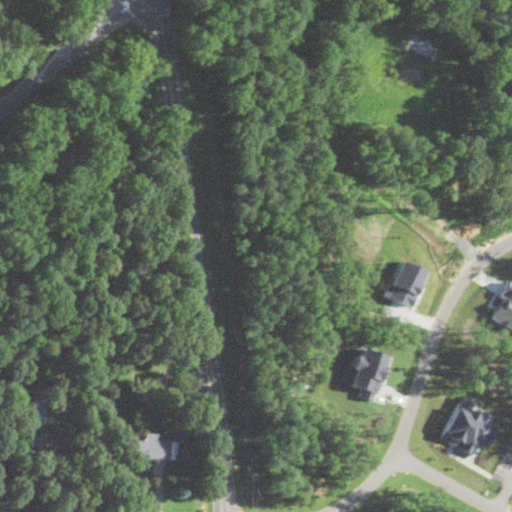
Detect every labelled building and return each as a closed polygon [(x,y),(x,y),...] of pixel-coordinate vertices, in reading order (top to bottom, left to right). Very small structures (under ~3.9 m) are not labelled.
[(78,232),(75,240),(61,235),(64,226),(78,232)] [(124,253),(120,280),(118,280),(115,297),(98,294),(100,281),(88,279),(89,267),(99,269),(101,258),(104,258),(105,250),(124,253)] [(511,282),(505,279),(487,316),(511,328),(511,282)] [(385,354),(355,345),(350,363),(344,362),(339,380),(358,385),(355,394),(372,399),(385,354)] [(132,378),(102,381),(101,373),(131,370),(132,378)] [(165,389),(157,390),(154,375),(163,373),(166,373),(168,388),(165,389)] [(471,398),(458,392),(437,438),(468,452),(473,441),(483,446),(493,425),(485,422),(488,413),(476,408),(475,412),(467,408),(471,398)] [(37,428),(37,431),(46,431),(46,435),(52,435),(52,433),(58,433),(58,435),(60,435),(60,453),(25,453),(24,428),(37,428)] [(157,431),(157,439),(174,440),(173,458),(117,456),(118,438),(142,438),(142,431),(157,431)]
